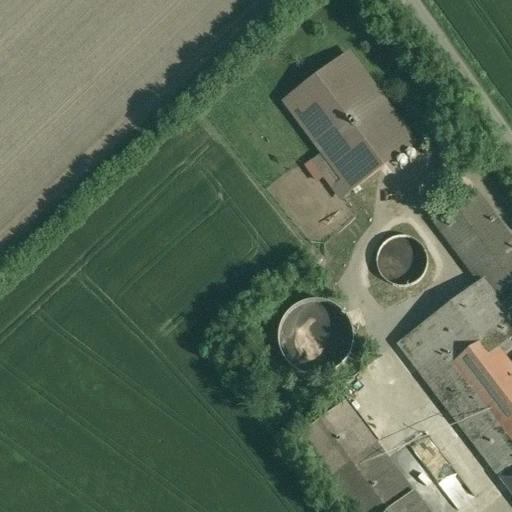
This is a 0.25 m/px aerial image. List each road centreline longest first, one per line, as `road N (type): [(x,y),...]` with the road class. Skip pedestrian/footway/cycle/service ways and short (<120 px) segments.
road 1 (track): [(272,0),(0,250)]
road 2 (unclassified): [(408,0),(511,144)]
